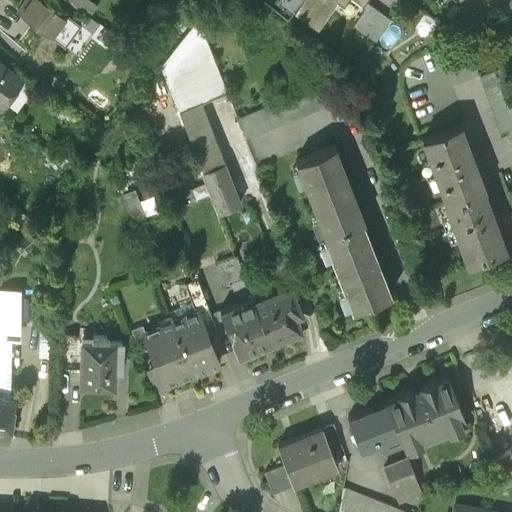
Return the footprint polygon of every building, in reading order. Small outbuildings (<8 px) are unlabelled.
[(24,0),(18,9),(51,35),(68,12),(57,4),(52,0),(24,0)] [(97,4),(91,0),(71,0),(89,14),(97,4)] [(298,0),(294,6),(317,23),(333,0),(342,0),(343,0),(360,0),(362,2),(363,0),(298,0)] [(368,1),(353,22),(375,38),(390,17),(368,1)] [(197,18),(160,63),(178,109),(199,101),(226,90),(197,18)] [(21,62),(0,45),(0,61),(13,72),(21,62)] [(0,61),(0,103),(0,104),(20,78),(13,72),(0,61)] [(511,93),(502,66),(480,74),(501,130),(508,128),(511,126),(511,93)] [(323,82),(237,116),(245,136),(331,103),(323,82)] [(199,101),(178,109),(183,122),(204,114),(199,101)] [(460,122),(422,135),(445,199),(444,199),(466,260),(504,246),(482,187),(483,186),(460,122)] [(334,142),(295,158),(324,233),(361,218),(363,217),(334,142)] [(223,162),(202,169),(218,211),(239,203),(223,162)] [(134,188),(123,192),(134,218),(144,214),(134,188)] [(361,218),(324,233),(322,233),(351,307),(390,292),(361,218)] [(235,253),(214,262),(223,283),(243,275),(235,253)] [(289,284),(268,292),(269,295),(254,301),(269,340),(300,328),(294,313),(300,311),(289,284)] [(14,395),(10,394),(10,338),(19,338),(20,288),(0,288),(0,432),(8,434),(14,395)] [(213,320),(203,295),(191,300),(195,309),(197,309),(203,324),(213,320)] [(251,295),(219,308),(230,336),(231,336),(237,352),(269,340),(254,301),(251,295)] [(195,309),(184,314),(182,316),(172,320),(191,371),(217,361),(203,324),(197,309),(195,309)] [(172,320),(162,324),(158,323),(144,329),(143,329),(149,345),(163,382),(191,371),(172,320)] [(142,323),(130,327),(138,349),(149,345),(143,329),(144,329),(142,323)] [(75,344),(59,343),(58,366),(57,365),(57,382),(73,382),(73,377),(80,377),(80,382),(97,383),(97,384),(113,384),(114,368),(120,368),(122,340),(106,340),(106,334),(93,333),(93,339),(81,338),(79,367),(74,366),(75,344)] [(76,336),(59,335),(59,343),(75,344),(76,336)] [(434,377),(419,383),(420,386),(412,389),(411,386),(396,392),(397,395),(385,399),(398,433),(403,446),(449,428),(447,422),(462,416),(464,422),(466,421),(448,375),(436,380),(434,377)] [(70,402),(56,399),(54,420),(68,422),(70,402)] [(384,401),(349,415),(348,414),(347,415),(360,448),(362,448),(361,447),(397,434),(398,433),(385,399),(383,400),(384,401)] [(333,421),(321,426),(330,448),(341,444),(333,421)] [(321,425),(277,442),(284,460),(293,483),(337,466),(330,448),(321,426),(321,425)] [(511,445),(491,454),(502,482),(511,477),(511,445)] [(407,455),(383,465),(392,487),(416,478),(407,455)] [(284,460),(263,468),(272,491),(293,483),(284,460)] [(416,478),(392,487),(397,500),(421,491),(416,478)] [(359,491),(342,484),(338,507),(351,511),(359,491)] [(363,511),(370,496),(359,491),(351,511),(363,511)] [(376,511),(381,500),(370,496),(363,511),(376,511)] [(389,511),(392,505),(381,500),(376,511),(389,511)] [(485,511),(486,509),(455,503),(453,511),(485,511)]
